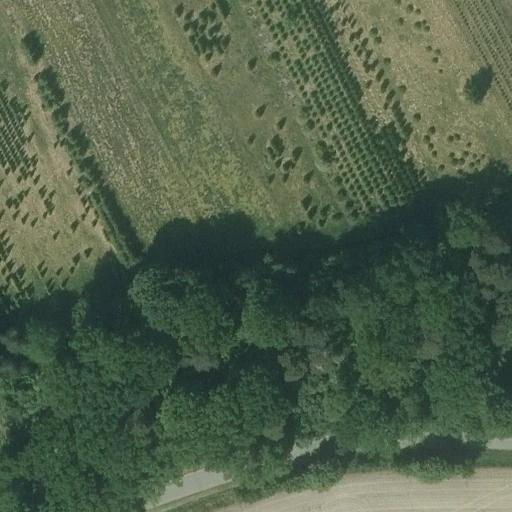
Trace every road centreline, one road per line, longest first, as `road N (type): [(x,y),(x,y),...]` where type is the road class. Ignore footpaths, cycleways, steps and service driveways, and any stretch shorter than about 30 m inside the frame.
road 1 (unclassified): [(511,442),(320,447),(118,511)]
road 2 (track): [(175,491),(158,468),(0,377)]
